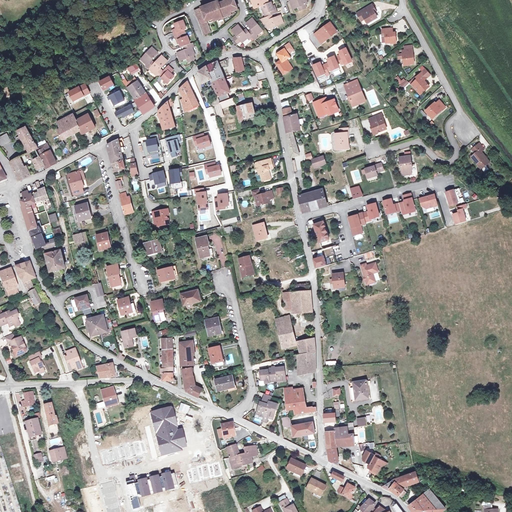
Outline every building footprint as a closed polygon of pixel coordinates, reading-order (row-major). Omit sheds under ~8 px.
[(216,4),(201,9),(207,22),(209,21),(213,20),(214,22),(218,21),(228,17),(232,16),(231,14),(235,12),(238,11),(233,0),(226,0),(225,0),(220,2),(219,0),(216,2),(216,4)] [(250,0),(254,10),(261,7),(269,4),(267,0),(250,0)] [(294,0),(289,2),(292,10),(298,8),(299,11),(306,9),(305,6),(307,5),(305,0),(294,0)] [(271,3),(269,4),(261,7),(265,18),(269,17),(272,16),(277,14),(276,10),(274,11),(273,7),(271,3)] [(372,5),(357,14),(362,21),(365,19),(368,24),(378,17),(376,14),(373,10),(375,9),(372,5)] [(201,9),(195,12),(203,36),(211,34),(201,9)] [(265,18),(262,19),(264,23),(265,22),(268,30),(284,24),(281,17),(273,19),(270,20),(269,17),(265,18)] [(253,19),(246,24),(251,30),(252,32),(250,34),(252,38),(255,40),(258,38),(257,37),(263,32),(253,19)] [(183,22),(175,25),(177,30),(177,32),(174,33),(175,38),(182,35),(183,35),(181,32),(187,30),(183,22)] [(248,32),(245,34),(243,32),(238,26),(232,31),(236,36),(233,39),(237,45),(241,42),(242,44),(248,39),(250,40),(252,38),(250,34),(248,32)] [(323,31),(314,36),(320,45),(335,34),(330,26),(324,30),(323,29),(322,29),(323,31)] [(395,27),(385,28),(386,35),(388,35),(389,42),(399,40),(398,31),(395,31),(395,27)] [(175,38),(177,42),(179,41),(180,44),(182,48),(183,48),(186,47),(190,45),(187,37),(183,39),(182,35),(175,38)] [(190,45),(186,47),(187,50),(185,51),(178,54),(181,62),(187,60),(188,63),(194,60),(193,57),(195,56),(192,49),(194,48),(192,44),(190,45)] [(290,45),(283,48),(284,51),(276,55),(280,62),(275,64),(281,76),(290,71),(285,62),(289,60),(287,56),(294,52),(290,45)] [(158,54),(152,48),(141,60),(147,66),(145,67),(148,70),(149,70),(154,64),(151,62),(158,54)] [(345,65),(353,62),(346,48),(339,51),(342,58),(338,59),(342,65),(345,64),(345,65)] [(415,48),(405,50),(407,64),(417,63),(415,48)] [(333,71),(341,67),(334,53),(325,58),(328,64),(326,65),(329,71),(332,69),(333,71)] [(168,62),(161,56),(154,64),(149,70),(157,78),(159,76),(160,75),(158,73),(168,62)] [(241,59),(234,59),(237,73),(245,72),(241,59)] [(320,61),(312,64),(319,77),(327,74),(326,72),(329,71),(326,65),(323,66),(320,61)] [(211,65),(206,68),(211,80),(212,83),(224,78),(217,63),(211,65)] [(171,70),(168,67),(160,75),(159,76),(161,78),(161,79),(167,85),(174,78),(170,74),(169,73),(171,70)] [(206,68),(198,73),(203,84),(211,80),(206,68)] [(430,77),(425,71),(418,77),(420,79),(414,85),(420,92),(421,90),(424,94),(432,86),(427,80),(430,77)] [(403,89),(409,83),(404,78),(401,80),(397,75),(393,79),(403,89)] [(111,76),(101,81),(104,90),(110,87),(115,84),(111,76)] [(224,78),(212,83),(221,102),(232,97),(224,78)] [(359,79),(347,83),(349,90),(349,91),(353,105),(360,103),(359,97),(364,96),(361,87),(362,86),(359,79)] [(129,87),(127,88),(129,91),(130,91),(134,97),(133,98),(135,101),(146,94),(137,81),(129,87)] [(153,84),(157,91),(162,89),(158,81),(153,84)] [(189,86),(187,82),(182,87),(179,90),(183,99),(181,101),(184,112),(198,106),(189,86)] [(90,93),(86,84),(69,92),(74,101),(90,93)] [(114,91),(105,95),(112,108),(121,104),(114,91)] [(307,102),(314,100),(311,93),(305,95),(307,102)] [(154,106),(146,94),(135,101),(135,102),(144,115),(148,112),(154,106)] [(217,96),(210,99),(213,105),(219,102),(217,96)] [(232,97),(221,102),(223,108),(236,102),(232,97)] [(172,104),(171,98),(158,112),(164,131),(174,127),(168,108),(172,104)] [(326,98),(316,101),(319,113),(325,112),(326,114),(330,113),(331,114),(336,113),(335,110),(340,109),(336,99),(329,101),(327,102),(326,98)] [(437,101),(427,110),(430,113),(431,113),(434,117),(438,114),(443,108),(444,109),(448,106),(442,99),(438,102),(437,101)] [(281,104),(282,111),(290,109),(288,101),(281,104)] [(224,116),(220,103),(214,104),(217,118),(224,116)] [(131,104),(114,112),(118,120),(135,112),(131,104)] [(253,104),(238,108),(241,121),(250,119),(249,116),(249,114),(255,113),(253,104)] [(290,109),(282,111),(286,134),(295,132),(300,131),(297,116),(291,117),(290,109)] [(382,113),(373,116),(375,122),(371,123),(373,127),(371,128),(373,132),(376,130),(377,132),(386,129),(383,119),(384,119),(382,113)] [(73,114),(59,122),(62,128),(59,130),(64,140),(82,131),(77,121),(73,114)] [(90,115),(77,121),(82,131),(83,134),(97,128),(90,115)] [(37,148),(28,127),(18,133),(30,151),(37,148)] [(299,156),(295,132),(286,134),(291,158),(299,156)] [(340,133),(335,133),(336,150),(346,149),(346,141),(348,141),(348,138),(349,138),(349,132),(340,133)] [(205,133),(193,137),(196,146),(198,145),(199,149),(212,145),(208,135),(206,136),(205,133)] [(8,134),(0,138),(0,145),(0,146),(11,140),(8,134)] [(180,134),(165,138),(169,153),(181,149),(178,140),(181,139),(180,134)] [(143,142),(146,156),(159,153),(158,149),(160,149),(157,137),(146,139),(147,141),(143,142)] [(119,140),(108,145),(111,156),(122,153),(119,140)] [(478,141),(471,147),(474,151),(470,154),(479,167),(488,160),(480,150),(483,147),(478,141)] [(44,144),(37,148),(41,157),(45,165),(46,168),(57,162),(50,147),(46,149),(44,144)] [(111,156),(112,164),(119,162),(124,161),(122,153),(111,156)] [(325,155),(314,158),(316,167),(327,163),(325,155)] [(10,162),(19,180),(31,175),(27,165),(25,166),(21,156),(10,162)] [(410,156),(399,157),(401,176),(411,175),(409,165),(411,165),(410,156)] [(41,157),(40,157),(34,160),(38,169),(45,165),(41,157)] [(271,160),(255,164),(257,170),(259,169),(263,182),(270,179),(268,172),(270,172),(269,170),(273,169),(271,160)] [(119,162),(112,164),(115,173),(121,171),(119,162)] [(373,166),(364,169),(367,179),(377,175),(376,172),(383,170),(381,162),(373,165),(373,166)] [(214,163),(205,165),(206,172),(210,172),(211,176),(222,174),(220,164),(214,165),(214,163)] [(136,165),(132,165),(132,173),(127,175),(129,180),(138,177),(136,165)] [(182,169),(169,170),(171,183),(173,183),(174,189),(183,188),(182,181),(181,182),(180,176),(182,176),(182,169)] [(356,183),(362,181),(358,170),(353,172),(356,183)] [(79,171),(69,174),(75,194),(84,192),(83,188),(84,187),(79,171)] [(164,171),(149,175),(150,180),(153,179),(155,184),(166,181),(164,171)] [(22,201),(22,206),(37,202),(42,200),(49,198),(46,189),(42,191),(38,181),(36,182),(39,192),(33,194),(32,193),(29,194),(28,191),(20,194),(21,198),(24,198),(29,196),(30,199),(25,201),(22,201)] [(362,198),(358,188),(353,189),(354,193),(352,194),(353,200),(362,198)] [(451,192),(453,198),(447,199),(449,206),(460,203),(458,196),(460,195),(459,189),(456,190),(451,192)] [(204,191),(195,192),(196,196),(197,195),(199,210),(208,209),(206,194),(205,194),(204,191)] [(258,191),(252,193),(253,197),(255,197),(257,207),(270,204),(269,201),(273,200),(271,192),(267,193),(267,194),(260,196),(258,191)] [(322,191),(298,197),(302,215),(330,206),(329,204),(326,205),(322,191)] [(215,199),(216,210),(225,209),(225,205),(229,204),(228,192),(218,193),(218,199),(215,199)] [(122,193),(120,194),(125,214),(132,213),(131,208),(130,201),(129,201),(128,198),(126,198),(123,199),(122,193)] [(404,203),(398,204),(400,212),(401,216),(412,213),(414,209),(410,195),(403,197),(404,203)] [(424,198),(419,200),(421,207),(426,210),(433,208),(432,204),(436,203),(434,195),(426,197),(426,198),(424,198)] [(49,198),(42,200),(44,206),(45,210),(52,208),(49,198)] [(390,200),(383,202),(386,215),(395,213),(400,212),(398,204),(392,206),(390,200)] [(39,207),(37,202),(22,206),(26,220),(36,217),(33,209),(39,207)] [(88,202),(76,205),(80,221),(92,218),(88,202)] [(369,213),(363,214),(365,223),(370,221),(370,220),(379,217),(375,204),(367,207),(369,213)] [(465,205),(456,207),(458,213),(452,215),(455,226),(465,223),(461,211),(466,209),(465,205)] [(168,209),(157,211),(158,218),(153,219),(155,227),(166,225),(165,220),(168,219),(167,215),(169,215),(168,209)] [(50,222),(58,221),(57,213),(49,214),(50,222)] [(348,218),(353,236),(362,234),(360,226),(365,225),(365,223),(363,214),(357,216),(357,217),(352,218),(352,217),(348,218)] [(36,217),(26,220),(29,231),(31,231),(39,228),(36,217)] [(316,219),(311,220),(318,244),(327,242),(322,223),(317,224),(316,219)] [(264,223),(253,226),(256,242),(268,239),(264,223)] [(59,227),(53,230),(55,236),(62,234),(59,227)] [(39,228),(31,231),(33,238),(44,235),(41,228),(39,228)] [(87,232),(76,234),(78,246),(83,245),(85,244),(84,242),(89,241),(87,232)] [(108,232),(98,235),(102,249),(112,246),(108,232)] [(44,235),(33,238),(36,248),(42,246),(44,246),(47,245),(44,235)] [(205,236),(195,239),(200,258),(209,256),(207,246),(208,246),(205,236)] [(159,238),(144,242),(146,253),(161,250),(159,238)] [(47,245),(44,246),(46,249),(57,247),(55,239),(50,240),(51,244),(47,245)] [(333,248),(322,251),(324,260),(335,257),(333,249),(333,248)] [(61,250),(45,254),(49,271),(65,268),(61,250)] [(323,256),(312,259),(315,269),(326,266),(324,260),(323,256)] [(252,265),(250,257),(239,259),(241,267),(240,268),(242,278),(252,275),(249,265),(252,265)] [(23,265),(26,274),(18,276),(23,282),(25,287),(30,297),(36,309),(42,306),(33,287),(31,288),(27,281),(30,280),(35,278),(33,272),(29,262),(23,265)] [(365,265),(360,266),(364,278),(365,281),(366,285),(375,283),(372,274),(378,272),(375,264),(366,267),(365,265)] [(23,265),(15,267),(18,276),(26,274),(23,265)] [(118,265),(107,268),(112,287),(121,285),(119,275),(121,275),(118,265)] [(173,265),(158,269),(161,280),(176,277),(173,265)] [(10,269),(0,272),(0,280),(2,280),(6,291),(15,287),(17,286),(10,269)] [(343,274),(332,275),(333,289),(344,288),(343,274)] [(100,283),(95,285),(98,297),(103,296),(100,283)] [(17,292),(15,287),(6,291),(8,296),(17,292)] [(200,290),(182,294),(185,305),(202,301),(200,290)] [(310,291),(290,292),(292,309),(292,312),(311,310),(310,291)] [(292,309),(290,292),(282,293),(284,309),(292,309)] [(87,295),(75,298),(75,299),(77,306),(78,306),(80,310),(89,308),(88,304),(89,303),(87,295)] [(129,298),(117,301),(121,315),(126,314),(127,319),(134,317),(133,312),(132,312),(129,298)] [(162,300),(151,302),(154,316),(154,318),(155,318),(156,321),(165,319),(163,309),(164,309),(162,300)] [(8,312),(0,315),(0,323),(5,322),(7,323),(7,324),(8,327),(18,323),(15,317),(17,316),(15,311),(9,314),(8,312)] [(93,318),(86,319),(87,323),(88,325),(85,326),(87,331),(89,330),(90,333),(90,337),(108,333),(107,328),(106,326),(108,325),(107,320),(105,321),(104,319),(103,315),(96,317),(93,318)] [(288,316),(274,319),(281,349),(295,345),(288,316)] [(219,320),(206,322),(209,337),(222,334),(219,320)] [(133,329),(121,332),(125,348),(132,347),(131,338),(135,337),(133,329)] [(11,334),(4,337),(6,343),(9,342),(13,340),(11,334)] [(13,340),(9,342),(13,353),(24,348),(19,338),(13,340)] [(173,338),(162,339),(162,349),(173,349),(173,338)] [(193,340),(180,342),(180,365),(185,365),(185,367),(192,366),(192,365),(194,365),(192,353),(194,352),(193,340)] [(314,340),(296,342),(300,354),(314,352),(314,340)] [(220,348),(209,350),(212,364),(223,362),(220,348)] [(75,349),(65,352),(67,356),(64,357),(66,363),(69,362),(71,369),(75,367),(81,365),(75,349)] [(173,358),(173,349),(162,349),(162,356),(167,356),(167,357),(170,357),(170,358),(173,358)] [(38,352),(28,356),(30,361),(29,362),(34,373),(38,371),(43,369),(38,358),(40,357),(38,352)] [(315,372),(314,352),(300,354),(297,355),(298,374),(315,372)] [(173,367),(173,358),(170,358),(170,357),(167,357),(167,356),(162,356),(162,367),(173,367)] [(112,365),(96,368),(99,379),(109,378),(112,378),(116,378),(112,365)] [(192,366),(185,367),(186,368),(182,369),(184,376),(193,375),(192,366)] [(262,370),(258,370),(259,380),(263,379),(263,383),(268,383),(268,381),(281,380),(281,377),(284,376),(283,366),(280,367),(280,368),(278,368),(278,366),(275,366),(275,367),(271,368),(271,369),(267,369),(267,368),(265,368),(265,371),(262,371),(262,370)] [(193,375),(184,376),(185,387),(187,387),(187,391),(198,396),(201,390),(195,387),(193,375)] [(231,377),(214,380),(216,392),(234,389),(231,377)] [(354,381),(351,382),(352,383),(353,383),(354,389),(351,389),(352,400),(356,400),(368,399),(366,381),(354,383),(354,381)] [(112,387),(100,391),(106,408),(117,404),(112,387)] [(290,387),(283,388),(286,409),(293,408),(294,414),(306,413),(313,412),(316,412),(315,404),(312,404),(312,406),(306,406),(302,388),(293,390),(291,390),(290,387)] [(31,391),(22,392),(24,400),(20,401),(22,407),(34,404),(33,400),(35,399),(34,394),(32,394),(31,391)] [(270,396),(264,394),(263,396),(262,397),(266,399),(265,401),(261,400),(261,399),(257,410),(260,411),(259,414),(263,415),(261,420),(263,420),(265,421),(268,415),(268,413),(273,415),(276,406),(277,406),(278,403),(269,399),(270,396)] [(51,403),(43,404),(48,424),(58,422),(56,415),(54,415),(51,403)] [(152,425),(144,426),(152,458),(154,458),(183,451),(182,447),(187,446),(182,428),(177,429),(172,407),(149,412),(152,425)] [(336,414),(324,415),(325,422),(336,422),(336,417),(336,414)] [(291,425),(304,423),(303,415),(281,418),(284,439),(293,437),(291,425)] [(37,420),(26,422),(29,436),(35,435),(40,434),(37,420)] [(365,420),(357,421),(358,428),(366,427),(365,420)] [(304,423),(291,425),(293,437),(315,434),(313,422),(304,423)] [(230,423),(220,425),(224,444),(232,442),(232,438),(233,437),(230,423)] [(335,429),(335,432),(336,446),(354,445),(353,436),(348,436),(347,429),(353,428),(352,424),(347,425),(347,428),(335,429)] [(335,432),(325,433),(328,461),(338,465),(336,446),(335,432)] [(50,440),(51,445),(62,442),(60,437),(50,440)] [(139,441),(133,443),(133,445),(136,455),(143,454),(142,452),(146,451),(143,442),(139,443),(139,441)] [(129,445),(122,446),(125,457),(125,459),(132,457),(131,456),(136,455),(133,445),(129,446),(129,445)] [(234,445),(225,448),(229,458),(237,455),(234,445)] [(63,446),(58,448),(61,459),(66,458),(63,446)] [(117,446),(111,448),(112,451),(114,461),(121,459),(120,458),(125,457),(122,446),(118,448),(117,446)] [(244,453),(237,455),(229,458),(232,468),(241,465),(251,462),(250,457),(248,453),(250,452),(250,447),(249,446),(243,448),(244,453)] [(58,448),(49,450),(52,461),(61,459),(58,448)] [(107,450),(101,452),(104,465),(111,464),(110,462),(114,461),(112,451),(108,452),(107,450)] [(39,452),(32,454),(34,461),(41,460),(39,452)] [(373,455),(369,453),(365,460),(364,461),(370,465),(368,468),(371,470),(369,473),(373,475),(375,473),(376,473),(380,468),(383,462),(379,460),(374,457),(375,456),(373,455)] [(305,466),(290,459),(286,469),(294,473),(294,472),(301,475),(305,466)] [(201,466),(197,467),(200,478),(203,477),(203,479),(212,477),(209,466),(208,463),(201,465),(201,466)] [(212,465),(209,466),(212,477),(214,476),(215,477),(222,475),(219,463),(213,464),(212,465)] [(200,478),(197,467),(191,468),(191,470),(187,471),(189,481),(194,480),(194,482),(200,480),(200,478)] [(166,484),(164,484),(165,487),(166,490),(175,488),(174,485),(177,484),(174,473),(171,474),(170,471),(163,473),(165,478),(166,484)] [(392,480),(384,485),(393,493),(397,496),(398,495),(401,497),(407,492),(403,488),(423,483),(419,472),(392,480)] [(343,478),(332,473),(329,478),(341,483),(343,478)] [(158,475),(153,476),(158,493),(162,491),(161,488),(165,487),(164,484),(166,484),(165,478),(163,478),(162,476),(159,477),(158,475)] [(150,480),(147,480),(150,491),(154,490),(155,494),(158,493),(153,476),(149,477),(150,480)] [(134,483),(137,495),(141,494),(141,497),(151,494),(150,491),(147,480),(146,477),(137,480),(137,482),(136,482),(134,483)] [(325,485),(311,479),(306,489),(313,492),(314,491),(321,494),(325,485)] [(126,482),(133,509),(140,507),(138,498),(137,495),(134,483),(133,480),(130,481),(126,482)] [(105,494),(116,492),(115,485),(113,486),(112,482),(102,484),(103,488),(101,489),(103,495),(105,494)] [(354,489),(346,485),(343,490),(339,487),(336,492),(338,495),(340,496),(341,496),(349,500),(354,489)] [(432,489),(426,495),(440,511),(437,511),(447,511),(450,510),(432,489)] [(117,495),(116,492),(105,494),(106,497),(104,498),(107,506),(117,503),(120,503),(118,495),(117,495)] [(426,495),(411,507),(414,511),(427,511),(428,511),(429,511),(437,511),(440,511),(426,495)] [(287,500),(280,504),(284,511),(296,511),(293,506),(290,508),(289,506),(289,505),(287,500)] [(368,511),(374,505),(368,500),(363,506),(361,509),(359,511),(358,511),(357,511),(355,511),(368,511)] [(118,507),(117,503),(107,506),(107,509),(106,509),(106,511),(120,511),(119,507),(118,507)]
